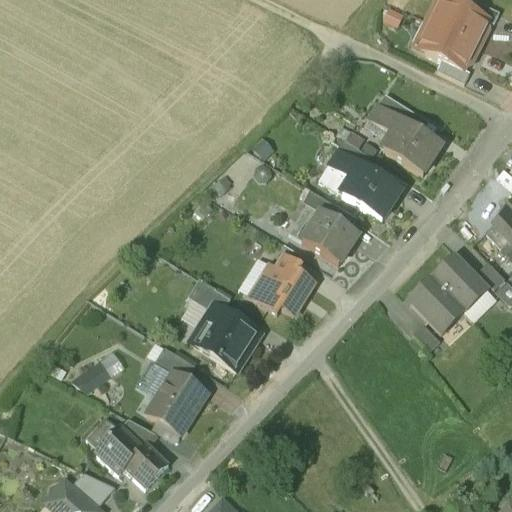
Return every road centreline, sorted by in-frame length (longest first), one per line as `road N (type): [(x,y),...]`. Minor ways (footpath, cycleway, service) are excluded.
road 1 (track): [(0,397),(87,289),(344,43),(375,0)]
road 2 (residential): [(164,511),(442,216),(511,122)]
road 3 (track): [(250,0),(508,126)]
road 4 (track): [(420,511),(310,357)]
